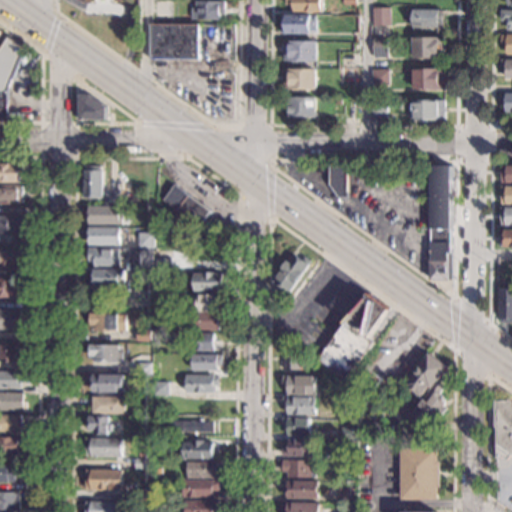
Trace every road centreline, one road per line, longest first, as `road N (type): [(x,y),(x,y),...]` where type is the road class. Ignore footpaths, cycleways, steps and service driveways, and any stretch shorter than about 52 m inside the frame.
road 1 (primary): [(5,0),(511,367)]
road 2 (residential): [(472,511),(476,0)]
road 3 (residential): [(256,511),(258,0)]
road 4 (residential): [(511,143),(0,143)]
road 5 (residential): [(60,511),(64,45)]
